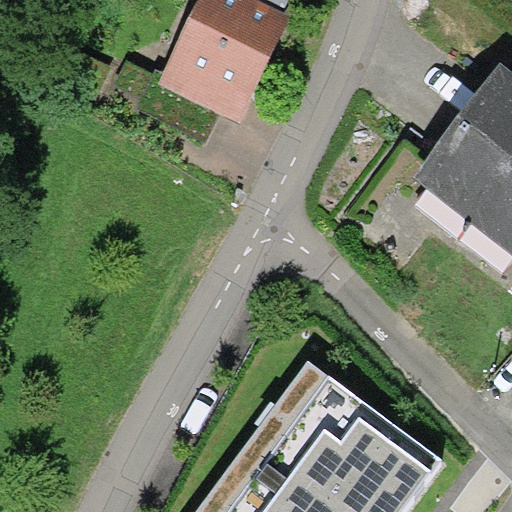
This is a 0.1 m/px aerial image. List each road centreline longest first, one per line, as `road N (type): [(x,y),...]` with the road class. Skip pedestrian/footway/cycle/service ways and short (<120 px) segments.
road 1 (residential): [(262,217),(326,267),(511,457)]
road 2 (residential): [(262,217),(102,511)]
road 3 (residential): [(359,0),(262,217)]
